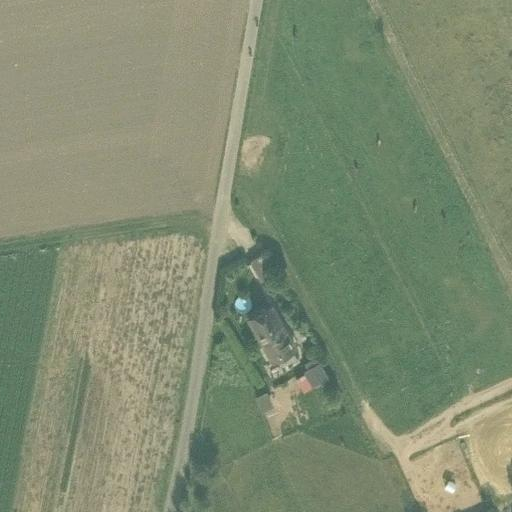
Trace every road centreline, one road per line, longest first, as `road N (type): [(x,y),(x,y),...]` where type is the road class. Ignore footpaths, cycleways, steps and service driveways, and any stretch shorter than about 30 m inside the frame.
road 1 (unclassified): [(221,209),(169,511)]
road 2 (track): [(0,244),(221,209)]
road 3 (track): [(255,0),(221,209)]
